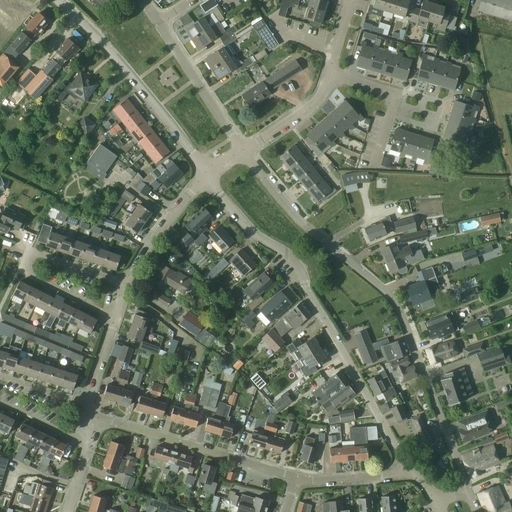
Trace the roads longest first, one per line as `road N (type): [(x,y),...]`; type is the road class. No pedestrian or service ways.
road 1 (residential): [(467,491),(398,307),(304,227),(242,151)]
road 2 (residential): [(205,171),(250,232),(297,266),(410,471)]
road 3 (residential): [(125,284),(28,249),(20,272),(114,317)]
road 4 (residential): [(59,0),(205,171)]
road 5 (residential): [(295,477),(87,414)]
road 6 (residential): [(242,151),(158,21)]
road 7 (residential): [(374,166),(394,94),(329,76)]
road 8 (residential): [(125,284),(205,171)]
